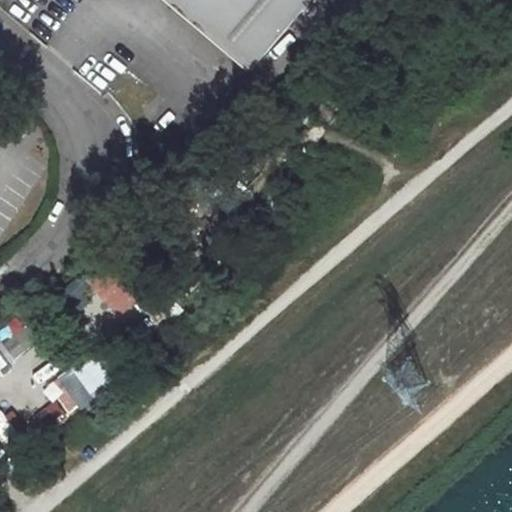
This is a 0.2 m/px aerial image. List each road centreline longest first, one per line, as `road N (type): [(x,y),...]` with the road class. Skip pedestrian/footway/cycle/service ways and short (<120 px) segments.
road 1 (residential): [(511,105),(31,511)]
road 2 (track): [(256,511),(511,204)]
road 3 (unclassified): [(0,41),(58,93),(84,164),(58,245),(0,289)]
